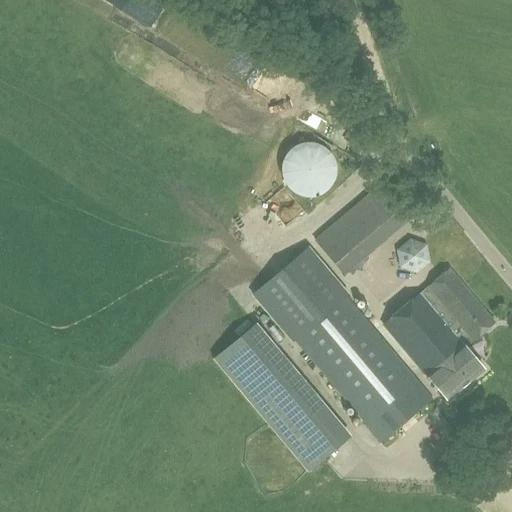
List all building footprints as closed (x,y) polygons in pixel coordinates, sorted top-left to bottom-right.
[(319,235),(346,268),(413,214),(386,181),(319,235)] [(412,242),(402,263),(425,273),(434,253),(412,242)] [(431,399),(345,297),(348,294),(309,248),(253,294),(292,341),(295,338),(365,422),(363,423),(379,442),(431,399)] [(449,269),(383,324),(446,400),(483,369),(465,347),(494,323),(449,269)] [(313,461),(351,428),(311,382),(301,391),(255,337),(227,361),(313,461)]
